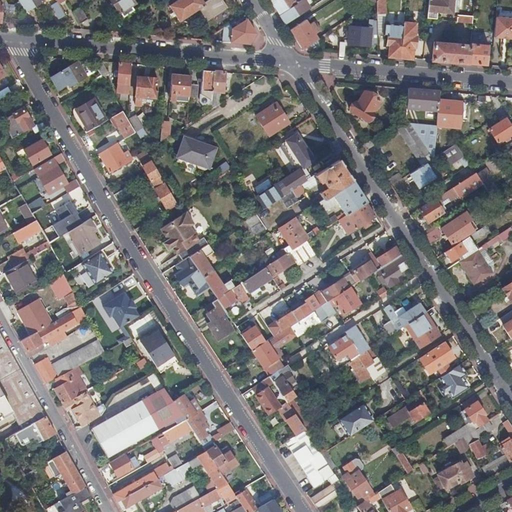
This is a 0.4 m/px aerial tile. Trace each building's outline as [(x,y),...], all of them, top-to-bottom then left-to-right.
[(19,0),(27,12),(36,7),(31,0),(19,0)] [(121,13),(124,17),(134,11),(131,7),(136,3),(134,0),(110,0),(120,14),(121,13)] [(192,14),(183,0),(179,0),(170,6),(180,22),(192,14)] [(295,0),(270,0),(286,24),(311,8),(305,0),(300,0),(297,2),(295,0)] [(390,44),(389,57),(401,58),(404,26),(385,24),(386,15),(384,0),(379,0),(377,1),(378,29),(378,34),(384,34),(384,35),(389,36),(388,44),(390,44)] [(429,0),(427,19),(437,20),(438,12),(453,13),(454,0),(429,0)] [(59,20),(66,16),(57,2),(50,7),(59,20)] [(87,19),(80,8),(72,13),(79,24),(87,19)] [(511,18),(496,17),(494,37),(511,38),(511,18)] [(230,31),(229,24),(223,29),(223,43),(250,45),(256,34),(247,20),(230,31)] [(307,20),(290,30),(303,49),(304,49),(319,39),(316,35),(322,30),(316,21),(310,25),(307,20)] [(404,26),(401,58),(413,59),(414,47),(416,47),(417,38),(415,38),(416,25),(404,24),(404,26)] [(349,44),(378,47),(378,34),(378,29),(350,26),(349,44)] [(434,44),(433,61),(446,61),(469,63),(471,47),(434,44)] [(471,47),(469,63),(487,65),(489,46),(471,44),(471,47)] [(78,62),(49,79),(59,96),(68,91),(67,88),(95,72),(89,61),(80,66),(78,62)] [(93,61),(101,74),(106,70),(101,61),(93,61)] [(128,94),(131,64),(119,63),(118,84),(118,93),(128,94)] [(200,94),(211,101),(212,95),(214,72),(203,71),(200,94)] [(214,72),(212,95),(217,95),(217,92),(223,93),(225,73),(214,72)] [(170,100),(175,101),(175,95),(189,96),(190,85),(191,77),(172,76),(170,100)] [(136,96),(143,97),(156,98),(158,79),(148,79),(138,78),(136,96)] [(189,96),(189,98),(197,98),(198,85),(190,85),(189,96)] [(0,92),(0,102),(12,95),(8,88),(0,92)] [(407,105),(409,89),(401,88),(399,104),(407,105)] [(419,110),(421,90),(409,89),(407,105),(407,108),(419,110)] [(439,101),(440,92),(424,90),(421,90),(419,110),(439,111),(439,101)] [(368,121),(380,100),(365,91),(358,103),(356,102),(351,111),(368,121)] [(89,131),(106,121),(93,99),(76,109),(89,131)] [(464,103),(439,101),(439,111),(437,127),(460,129),(461,114),(465,113),(467,111),(468,108),(467,106),(466,104),(464,103)] [(276,103),(265,110),(266,113),(278,106),(276,103)] [(266,113),(265,110),(255,116),(269,137),(289,124),(278,106),(266,113)] [(8,132),(12,139),(30,128),(33,126),(23,108),(8,117),(7,120),(10,124),(8,132)] [(135,133),(128,120),(126,117),(122,111),(113,117),(115,121),(126,138),(135,133)] [(135,133),(136,133),(143,128),(135,115),(128,120),(135,133)] [(426,164),(433,159),(411,124),(406,117),(395,124),(423,166),(426,164)] [(510,136),(511,134),(511,126),(506,118),(489,129),(499,144),(506,139),(507,141),(511,138),(510,136)] [(33,126),(30,128),(33,135),(46,128),(42,121),(33,126)] [(170,123),(162,122),(160,143),(169,137),(170,123)] [(433,159),(435,158),(437,127),(411,124),(433,159)] [(297,135),(282,145),(295,166),(297,164),(300,167),(302,166),(304,168),(314,161),(297,135)] [(217,148),(184,137),(176,158),(196,165),(198,168),(205,171),(208,169),(209,170),(217,148)] [(375,137),(364,144),(367,149),(378,142),(375,137)] [(24,151),(22,153),(25,157),(27,156),(32,164),(50,154),(42,140),(24,150),(24,151)] [(126,152),(120,142),(99,154),(110,172),(135,157),(131,149),(126,152)] [(464,156),(456,144),(441,154),(447,162),(452,159),(454,162),(464,156)] [(150,158),(146,151),(138,156),(142,163),(150,158)] [(61,153),(35,169),(39,177),(57,166),(55,165),(64,160),(61,153)] [(143,167),(152,161),(150,158),(142,163),(141,164),(143,167)] [(345,216),(366,203),(354,184),(338,160),(306,182),(281,198),(287,208),(299,201),(296,197),(306,190),(306,192),(322,181),(327,189),(319,194),(323,200),(319,203),(324,211),(335,204),(336,206),(338,204),(345,216)] [(152,181),(160,176),(152,161),(143,167),(151,181),(152,181)] [(225,162),(217,168),(221,174),(229,168),(225,162)] [(427,166),(426,164),(423,166),(410,174),(420,189),(436,179),(430,170),(432,169),(429,164),(427,166)] [(57,166),(39,177),(49,194),(67,183),(57,166)] [(265,209),(281,198),(306,182),(299,170),(257,197),(265,209)] [(484,170),(477,175),(482,183),(489,194),(497,189),(484,170)] [(477,175),(476,173),(420,210),(428,223),(444,212),(443,211),(440,208),(444,205),(458,196),(460,198),(472,190),(482,183),(477,175)] [(167,211),(177,204),(160,176),(152,181),(156,188),(154,189),(167,211)] [(65,187),(68,193),(80,186),(76,180),(65,187)] [(472,190),(479,200),(489,194),(482,183),(472,190)] [(127,187),(114,196),(118,202),(131,194),(127,187)] [(19,208),(29,225),(36,221),(32,213),(26,203),(19,208)] [(368,221),(375,217),(366,203),(345,216),(338,220),(348,235),(363,224),(366,228),(371,225),(368,221)] [(36,221),(41,230),(48,241),(49,243),(68,232),(73,229),(70,224),(55,233),(41,208),(32,213),(36,221)] [(79,216),(83,223),(89,219),(96,215),(92,208),(79,216)] [(189,257),(208,245),(203,237),(199,240),(190,226),(194,224),(186,212),(168,224),(175,236),(189,257)] [(466,212),(441,228),(453,245),(478,229),(466,212)] [(255,214),(245,221),(254,236),(265,230),(255,214)] [(330,225),(338,220),(335,215),(327,221),(330,225)] [(307,241),(320,232),(317,228),(306,235),(295,218),(278,229),(289,246),(276,254),(274,250),(267,255),(268,258),(258,265),(261,271),(266,267),(289,253),(307,241)] [(83,223),(73,229),(68,232),(73,242),(72,243),(73,244),(91,234),(89,231),(94,228),(89,219),(83,223)] [(29,225),(14,234),(19,242),(41,230),(36,221),(29,225)] [(175,236),(168,224),(160,229),(168,240),(175,236)] [(485,226),(472,235),(475,240),(488,231),(485,226)] [(461,260),(460,261),(474,284),(492,273),(486,264),(481,256),(487,253),(507,240),(508,242),(511,239),(511,228),(511,227),(477,249),(461,260)] [(437,228),(424,236),(429,244),(440,237),(441,233),(437,228)] [(91,234),(73,244),(79,255),(97,244),(91,234)] [(183,261),(189,257),(175,236),(168,240),(172,248),(177,256),(179,255),(183,261)] [(469,237),(444,253),(451,263),(459,257),(461,260),(477,249),(469,237)] [(168,240),(163,243),(168,251),(172,248),(168,240)] [(49,243),(48,241),(12,261),(15,267),(24,262),(51,247),(49,243)] [(295,262),(297,266),(315,254),(307,241),(289,253),(295,262)] [(210,287),(218,299),(236,287),(231,280),(222,286),(213,272),(204,259),(213,252),(208,245),(189,257),(210,287)] [(382,267),(400,255),(395,248),(377,260),(382,267)] [(114,274),(100,252),(81,264),(95,286),(114,274)] [(266,267),(272,277),(295,262),(289,253),(266,267)] [(367,277),(375,271),(382,267),(377,260),(372,253),(365,257),(368,262),(349,274),(355,284),(367,277)] [(481,256),(486,264),(492,260),(487,253),(481,256)] [(395,267),(404,261),(400,255),(382,267),(375,271),(379,277),(382,275),(389,287),(397,282),(395,278),(400,274),(395,267)] [(198,295),(210,287),(189,257),(183,261),(176,266),(180,272),(176,275),(184,287),(189,283),(198,295)] [(73,258),(60,265),(64,272),(77,266),(73,258)] [(15,267),(5,273),(17,293),(36,282),(24,262),(15,267)] [(248,292),(272,277),(266,267),(261,271),(242,283),(248,292)] [(327,303),(329,301),(333,299),(350,287),(355,284),(349,274),(321,293),(327,303)] [(60,276),(53,280),(57,287),(66,281),(63,275),(60,276)] [(68,305),(76,300),(66,281),(57,287),(68,305)] [(511,301),(511,282),(503,289),(511,302),(511,301)] [(236,287),(218,299),(221,304),(224,308),(230,304),(233,302),(236,300),(238,302),(240,300),(243,305),(249,301),(239,285),(236,287)] [(350,287),(333,299),(343,315),(360,304),(350,287)] [(377,293),(381,300),(387,296),(383,288),(377,293)] [(321,306),(327,303),(321,293),(319,291),(313,295),(321,306)] [(115,298),(102,306),(109,317),(111,315),(119,328),(122,326),(138,316),(133,308),(130,307),(128,304),(128,301),(123,293),(115,298)] [(291,313),(297,322),(321,306),(313,295),(304,301),(306,303),(291,313)] [(80,308),(80,307),(76,300),(68,305),(64,307),(68,314),(80,308)] [(291,326),(297,335),(319,321),(321,323),(336,313),(329,301),(327,303),(321,306),(297,322),(291,326)] [(17,311),(31,336),(46,327),(40,317),(43,316),(41,312),(38,313),(32,303),(17,311)] [(221,316),(227,312),(224,308),(221,304),(206,314),(211,322),(214,326),(210,329),(218,340),(231,331),(221,316)] [(397,331),(405,326),(426,313),(420,304),(406,313),(398,318),(395,313),(389,305),(382,310),(390,321),(397,331)] [(86,318),(80,307),(80,308),(68,314),(46,327),(31,336),(21,341),(27,352),(46,341),(49,347),(66,337),(62,331),(86,318)] [(398,318),(406,313),(403,307),(395,313),(398,318)] [(511,310),(500,318),(504,325),(503,326),(511,337),(511,336),(511,310)] [(274,337),(291,326),(297,322),(291,313),(276,322),(271,315),(263,320),(271,334),(274,337)] [(405,326),(420,349),(440,335),(426,313),(405,326)] [(390,336),(397,331),(390,321),(383,325),(390,336)] [(122,326),(119,328),(125,336),(117,341),(119,344),(130,338),(122,326)] [(265,343),(252,351),(264,370),(279,360),(278,358),(283,355),(278,348),(297,335),(291,326),(274,337),(271,339),(265,343)] [(354,327),(345,332),(347,335),(360,355),(366,352),(367,351),(369,350),(354,327)] [(160,359),(172,352),(158,331),(140,342),(155,364),(161,360),(160,359)] [(347,335),(345,332),(327,344),(328,348),(329,347),(347,335)] [(246,341),(252,351),(265,343),(259,333),(246,341)] [(0,391),(12,413),(22,430),(46,416),(21,373),(0,334),(0,391)] [(347,353),(352,361),(360,355),(347,335),(329,347),(328,348),(337,360),(347,353)] [(78,366),(104,352),(98,340),(51,366),(47,358),(35,365),(45,384),(54,379),(73,369),(78,366)] [(453,358),(444,342),(419,359),(428,374),(437,368),(441,376),(450,370),(445,364),(453,358)] [(371,348),(369,350),(367,351),(373,360),(375,363),(379,361),(371,348)] [(173,353),(172,352),(160,359),(161,360),(161,361),(173,353)] [(352,361),(349,362),(353,368),(351,370),(352,372),(354,370),(361,381),(369,376),(364,368),(365,364),(371,361),(366,352),(360,355),(352,361)] [(264,370),(270,377),(284,367),(279,360),(264,370)] [(371,380),(374,379),(386,371),(379,361),(375,363),(373,360),(371,361),(365,364),(364,368),(369,376),(371,380)] [(323,362),(316,366),(324,377),(330,373),(323,362)] [(270,377),(287,403),(296,397),(289,386),(295,382),(289,373),(292,371),(288,365),(284,367),(270,377)] [(465,375),(459,365),(439,378),(443,385),(438,388),(443,395),(448,392),(452,398),(468,388),(461,378),(465,375)] [(78,377),(78,376),(83,374),(78,366),(73,369),(78,377)] [(63,404),(73,398),(85,392),(86,391),(78,376),(78,377),(73,369),(54,379),(58,387),(55,389),(63,404)] [(158,392),(164,388),(154,373),(148,377),(149,378),(151,381),(158,392)] [(142,387),(151,381),(149,378),(139,383),(142,387)] [(252,388),(269,415),(278,409),(280,407),(263,381),(252,388)] [(148,398),(91,430),(107,458),(182,415),(172,402),(164,389),(148,398)] [(287,403),(305,430),(306,432),(317,425),(311,416),(306,420),(296,405),(311,394),(308,389),(296,397),(287,403)] [(0,419),(12,413),(0,391),(0,419)] [(419,400),(423,397),(419,391),(415,394),(419,400)] [(72,409),(82,427),(99,417),(85,392),(73,398),(77,406),(72,409)] [(185,420),(185,421),(196,414),(196,413),(191,407),(194,405),(191,400),(188,402),(183,395),(172,402),(182,415),(185,420)] [(443,440),(447,447),(463,438),(488,421),(485,416),(486,415),(474,396),(461,404),(464,409),(461,412),(468,423),(443,440)] [(193,399),(191,400),(194,405),(191,407),(196,413),(201,410),(193,399)] [(417,400),(389,418),(395,426),(410,416),(415,422),(428,414),(422,404),(421,405),(417,400)] [(286,421),(296,436),(305,430),(287,403),(280,407),(278,409),(286,421)] [(338,420),(348,437),(367,425),(373,421),(366,411),(364,412),(360,406),(338,420)] [(204,448),(235,430),(230,423),(208,437),(203,429),(206,427),(198,413),(196,414),(185,421),(191,430),(204,448)] [(46,416),(22,430),(15,434),(21,446),(23,446),(32,441),(39,443),(42,441),(43,442),(55,434),(46,416)] [(152,444),(158,454),(165,450),(163,447),(191,430),(185,421),(185,420),(150,440),(152,444)] [(481,470),(486,479),(511,463),(511,426),(507,420),(503,424),(511,437),(509,438),(510,441),(501,447),(506,456),(481,470)] [(373,421),(367,425),(374,435),(380,431),(373,421)] [(489,422),(476,431),(480,437),(493,429),(489,422)] [(328,479),(334,475),(321,455),(306,432),(305,430),(296,436),(293,438),(296,443),(289,449),(314,487),(328,479)] [(510,441),(509,438),(500,444),(501,447),(510,441)] [(477,441),(470,445),(478,459),(485,455),(477,441)] [(215,447),(206,452),(221,476),(237,465),(226,449),(219,453),(215,447)] [(77,471),(66,452),(52,459),(72,495),(85,487),(77,471)] [(182,465),(163,476),(170,489),(188,479),(185,475),(191,471),(190,469),(200,463),(217,489),(226,484),(221,476),(206,452),(182,465)] [(396,456),(407,474),(412,471),(400,452),(396,456)] [(127,453),(110,464),(118,478),(132,469),(126,458),(129,456),(127,453)] [(117,503),(157,480),(163,476),(182,465),(176,455),(167,460),(171,466),(168,468),(165,464),(152,471),(152,472),(113,495),(117,503)] [(358,500),(354,503),(355,505),(357,507),(366,501),(367,500),(374,495),(359,472),(362,470),(362,466),(359,460),(355,459),(343,467),(347,474),(342,477),(358,500)] [(468,476),(471,474),(465,463),(461,465),(459,462),(437,475),(446,489),(460,481),(461,483),(469,479),(468,476)] [(334,475),(328,479),(332,486),(323,492),(324,494),(312,502),(317,509),(324,505),(331,501),(346,491),(334,475)] [(117,503),(122,511),(162,488),(157,480),(117,503)] [(397,480),(390,485),(392,489),(400,485),(397,480)] [(176,511),(212,511),(213,511),(209,505),(219,500),(222,506),(224,505),(221,499),(223,497),(225,499),(229,497),(232,501),(236,498),(235,497),(234,494),(226,484),(217,489),(195,501),(176,511)] [(91,497),(85,487),(72,495),(60,501),(66,511),(91,497)] [(238,501),(245,511),(252,511),(257,510),(245,491),(235,497),(236,498),(238,501)] [(382,500),(388,511),(405,511),(410,509),(400,491),(382,500)] [(172,506),(174,511),(176,511),(195,501),(191,493),(173,504),(172,506)] [(378,493),(374,495),(367,500),(371,505),(381,498),(381,497),(378,493)] [(410,503),(414,511),(425,511),(418,499),(410,503)] [(245,511),(238,501),(234,503),(237,508),(235,509),(234,508),(231,510),(231,511),(224,511),(223,509),(218,511),(245,511)] [(279,511),(272,501),(257,510),(258,511),(279,511)] [(331,501),(324,505),(328,511),(335,506),(331,501)] [(357,508),(359,511),(373,511),(366,501),(357,507),(357,508)]
